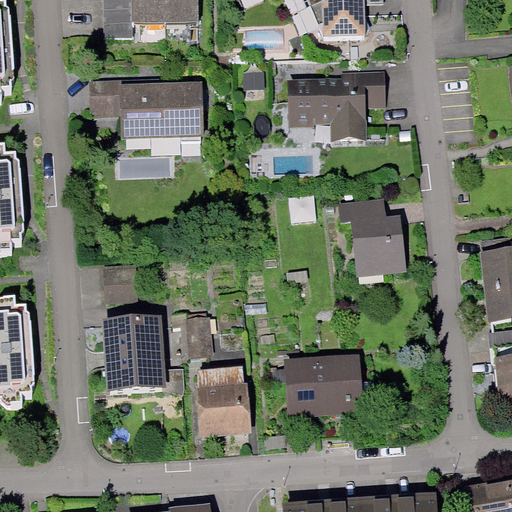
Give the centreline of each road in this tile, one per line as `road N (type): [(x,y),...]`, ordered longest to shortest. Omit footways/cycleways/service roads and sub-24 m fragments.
road 1 (residential): [(43,0),(76,485)]
road 2 (residential): [(462,469),(417,0)]
road 3 (residential): [(462,469),(226,480)]
road 4 (residential): [(226,480),(76,485)]
